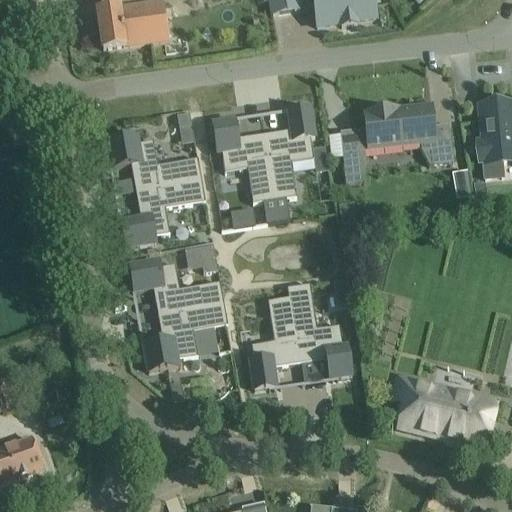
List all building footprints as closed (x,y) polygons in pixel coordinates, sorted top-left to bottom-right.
[(297,0),(269,0),(270,1),(272,17),(299,12),(297,0)] [(376,22),(372,0),(312,0),(317,31),(341,28),(341,31),(357,28),(357,25),(376,22)] [(168,43),(168,38),(163,4),(97,13),(103,53),(168,43)] [(511,106),(478,110),(481,144),(478,145),(480,166),(483,165),(484,168),(502,166),(511,165),(511,106)] [(432,111),(399,114),(402,149),(420,147),(421,152),(429,169),(453,166),(449,128),(434,130),(432,111)] [(291,135),(264,139),(275,205),(285,204),(297,202),(291,167),(314,164),(310,143),(315,142),(310,112),(296,115),(290,116),(288,116),(288,117),(291,135)] [(365,167),(364,153),(402,149),(399,114),(398,113),(365,117),(366,118),(364,118),(366,133),(340,136),(346,188),(361,186),(365,167)] [(190,118),(178,120),(180,132),(192,130),(190,118)] [(227,126),(213,128),(217,157),(221,157),(225,177),(247,174),(253,209),(275,205),(264,139),(237,143),(235,125),(234,124),(233,125),(227,126)] [(137,141),(107,146),(110,163),(111,170),(112,173),(131,170),(135,196),(202,185),(198,163),(157,170),(153,145),(138,148),(137,141)] [(466,175),(453,177),(456,197),(470,195),(466,175)] [(140,223),(121,227),(122,230),(123,237),(126,253),(156,248),(155,241),(170,238),(165,214),(205,206),(202,185),(135,196),(140,223)] [(288,225),(285,204),(275,205),(278,227),(288,225)] [(278,227),(275,205),(264,207),(267,228),(278,227)] [(350,208),(339,210),(342,227),(353,225),(350,208)] [(213,249),(199,252),(202,272),(203,278),(218,275),(213,249)] [(159,265),(129,270),(132,287),(133,294),(134,297),(135,297),(153,294),(158,320),(224,308),(220,287),(180,294),(175,269),(160,272),(159,265)] [(347,283),(334,285),(335,295),(349,293),(347,283)] [(310,289),(288,292),(290,302),(300,369),(327,365),(330,384),(332,383),(338,382),(352,380),(347,350),(343,351),(339,330),(317,333),(310,289)] [(254,365),(250,365),(254,395),(268,393),(274,392),(276,392),(273,373),(300,369),(290,302),(268,306),(274,346),(252,349),(254,365)] [(144,350),(144,351),(144,354),(146,361),(148,377),(178,372),(177,365),(198,361),(193,336),(228,330),(224,308),(158,320),(163,347),(144,350)] [(181,386),(171,388),(173,400),(183,401),(181,386)] [(398,432),(402,433),(485,453),(496,407),(410,386),(398,432)] [(0,489),(43,473),(32,443),(0,454),(0,489)]
